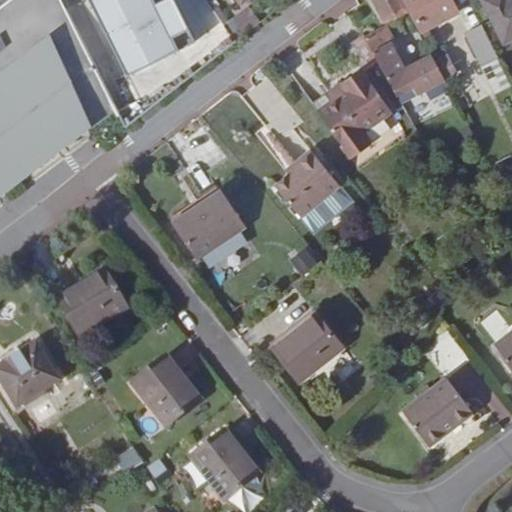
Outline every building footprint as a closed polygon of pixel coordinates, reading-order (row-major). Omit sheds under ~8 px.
[(0,0),(0,209),(120,117),(61,0),(0,0)] [(88,0),(124,77),(178,51),(153,0),(88,0)] [(372,0),(385,23),(408,12),(401,0),(372,0)] [(459,13),(451,0),(404,0),(421,32),(459,13)] [(511,38),(511,0),(481,0),(504,43),(511,38)] [(499,58),(481,24),(465,33),(481,68),(499,58)] [(406,69),(390,40),(394,38),(386,25),(365,37),(397,95),(403,92),(413,85),(420,82),(423,88),(430,101),(449,90),(444,80),(434,61),(431,56),(406,69)] [(378,62),(363,33),(344,46),(361,69),(363,72),(378,62)] [(454,74),(446,55),(434,61),(444,80),(454,74)] [(362,132),(390,113),(363,72),(361,69),(342,82),(347,89),(331,100),(316,110),(350,158),(371,144),(362,132)] [(331,100),(347,89),(342,82),(325,93),(331,100)] [(423,88),(420,82),(413,85),(417,92),(423,88)] [(456,102),(449,90),(430,101),(437,113),(456,102)] [(300,217),(339,184),(310,150),(295,162),(298,166),(288,174),(274,186),(300,217)] [(288,174),(298,166),(295,162),(285,170),(288,174)] [(243,227),(219,191),(174,222),(198,257),(201,255),(239,230),(243,227)] [(208,265),(246,240),(239,230),(201,255),(208,265)] [(301,275),(321,260),(309,244),(289,259),(301,275)] [(126,309),(105,272),(58,299),(79,336),(126,309)] [(342,347),(315,314),(273,348),(299,382),(342,347)] [(511,368),(511,330),(494,345),(511,368)] [(58,380),(35,344),(0,366),(0,378),(18,406),(58,380)] [(166,427),(199,400),(165,358),(132,384),(166,427)] [(473,413),(445,377),(401,411),(429,447),(473,413)] [(225,500),(258,474),(224,431),(191,457),(225,500)] [(134,448),(115,459),(124,474),(143,464),(134,448)]
